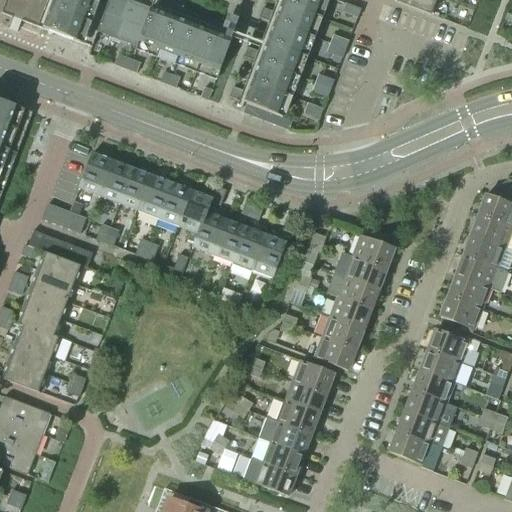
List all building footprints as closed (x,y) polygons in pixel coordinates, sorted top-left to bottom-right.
[(6,0),(2,11),(10,14),(9,18),(34,27),(43,31),(79,45),(95,0),(6,0)] [(231,41),(150,10),(122,0),(109,0),(97,33),(217,78),(231,41)] [(280,118),(325,0),(267,0),(281,5),(277,15),(262,10),(258,19),(274,25),(270,35),(254,29),(251,39),(266,45),(262,55),(247,49),(243,59),(259,65),(255,74),(240,69),(236,78),(251,84),(247,94),(232,88),(228,99),(247,106),(243,115),(288,132),(291,123),(280,118)] [(430,17),(436,0),(395,0),(395,3),(430,17)] [(356,19),(360,10),(345,5),(342,14),(356,19)] [(345,51),(348,42),(333,37),(330,46),(345,51)] [(341,60),(345,51),(330,46),(326,54),(341,60)] [(121,69),(124,60),(117,57),(113,66),(121,69)] [(128,71),(132,62),(124,60),(121,69),(128,71)] [(136,74),(139,65),(132,62),(128,71),(136,74)] [(167,86),(171,77),(163,74),(159,83),(167,86)] [(330,91),(333,82),(318,76),(315,85),(330,91)] [(175,89),(179,80),(171,77),(167,86),(175,89)] [(326,99),(330,91),(315,85),(311,94),(326,99)] [(208,101),(211,93),(203,90),(200,98),(208,101)] [(0,162),(20,110),(0,102),(0,162)] [(319,119),(322,110),(307,105),(304,114),(319,119)] [(99,198),(112,162),(92,154),(78,190),(99,198)] [(118,206),(132,170),(112,162),(99,198),(118,206)] [(138,213),(152,177),(132,170),(118,206),(138,213)] [(158,221),(172,185),(152,177),(138,213),(158,221)] [(178,228),(191,192),(172,185),(158,221),(178,228)] [(197,235),(206,213),(206,214),(210,204),(219,207),(225,192),(216,189),(212,200),(191,192),(178,228),(196,235),(197,235)] [(511,227),(511,206),(485,196),(477,217),(511,230),(511,227)] [(249,218),(255,204),(246,200),(240,215),(249,218)] [(257,222),(263,207),(255,204),(249,218),(257,222)] [(85,221),(68,214),(46,206),(41,221),(79,236),(85,221)] [(225,221),(206,214),(206,213),(197,235),(196,235),(191,249),(212,257),(225,221)] [(291,235),(297,220),(288,217),(282,232),(291,235)] [(503,250),(511,230),(477,217),(470,238),(503,250)] [(232,265),(245,229),(225,221),(212,257),(232,265)] [(104,245),(109,230),(100,227),(95,242),(104,245)] [(251,272),(265,236),(245,229),(232,265),(251,272)] [(112,248),(118,233),(109,230),(104,245),(112,248)] [(72,250),(63,247),(64,245),(32,233),(27,248),(85,270),(90,255),(72,249),(72,250)] [(322,247),(325,239),(312,235),(310,242),(322,247)] [(272,280),(286,244),(265,236),(251,272),(272,280)] [(386,271),(393,250),(360,237),(352,258),(386,271)] [(496,270),(503,250),(470,238),(462,258),(496,270)] [(143,260),(149,245),(140,242),(134,257),(143,260)] [(319,255),(322,247),(310,242),(307,251),(319,255)] [(152,263),(157,248),(149,245),(143,260),(152,263)] [(33,261),(37,252),(24,247),(20,256),(33,261)] [(378,291),(386,271),(352,258),(352,259),(341,254),(333,274),(378,291)] [(74,287),(81,268),(44,255),(37,273),(74,287)] [(182,274),(187,259),(178,256),(172,271),(182,274)] [(507,275),(496,270),(462,258),(454,278),(488,291),(488,290),(499,295),(507,275)] [(67,304),(74,287),(37,273),(31,291),(67,304)] [(27,278),(14,274),(10,283),(23,288),(27,278)] [(370,311),(378,291),(333,274),(326,295),(337,299),(370,311)] [(308,288),(310,280),(298,276),(296,283),(308,288)] [(481,310),(488,291),(454,278),(447,298),(481,310)] [(23,288),(10,283),(7,292),(20,297),(23,288)] [(305,296),(308,288),(296,283),(293,292),(305,296)] [(60,322),(67,304),(31,291),(24,308),(60,322)] [(473,332),(481,310),(447,298),(439,319),(473,332)] [(363,332),(370,311),(337,299),(329,319),(363,332)] [(54,339),(54,338),(60,322),(24,308),(18,327),(22,328),(20,333),(23,327),(54,339)] [(14,313),(1,309),(0,310),(0,318),(10,323),(14,313)] [(294,329),(296,321),(284,316),(281,324),(294,329)] [(0,329),(7,332),(10,323),(0,318),(0,329)] [(355,352),(363,332),(329,319),(321,339),(355,352)] [(291,337),(294,329),(281,324),(279,332),(291,337)] [(52,359),(59,340),(54,338),(54,339),(23,327),(20,333),(16,345),(52,359)] [(475,354),(478,345),(467,340),(466,343),(434,331),(426,352),(472,370),(472,369),(466,366),(471,352),(475,354)] [(347,373),(355,352),(321,339),(314,360),(347,373)] [(45,376),(52,359),(16,345),(9,363),(45,376)] [(464,390),(472,370),(426,352),(419,373),(452,385),(464,390)] [(261,372),(264,364),(252,360),(249,367),(261,372)] [(38,395),(45,376),(9,363),(2,381),(38,395)] [(325,396),(333,375),(300,363),(292,383),(325,396)] [(258,380),(261,372),(249,367),(246,376),(258,380)] [(504,382),(507,374),(495,369),(492,377),(504,382)] [(445,405),(452,385),(419,373),(411,393),(456,410),(456,409),(445,405)] [(82,390),(85,381),(72,376),(69,385),(82,390)] [(501,390),(504,382),(492,377),(489,385),(501,390)] [(318,417),(325,396),(292,383),(284,403),(273,399),(273,400),(318,417)] [(78,399),(82,390),(69,385),(65,394),(78,399)] [(456,410),(411,393),(404,413),(448,430),(456,410)] [(0,421),(41,437),(49,416),(4,399),(0,408),(0,421)] [(247,413),(252,406),(241,399),(236,406),(247,413)] [(310,437),(318,417),(273,400),(265,420),(310,437)] [(242,420),(247,413),(236,406),(232,413),(242,420)] [(492,423),(495,415),(483,411),(480,419),(492,423)] [(448,430),(404,413),(396,433),(441,450),(448,430)] [(503,428),(506,420),(495,415),(492,423),(503,428)] [(489,431),(492,423),(480,419),(477,427),(489,431)] [(302,457),(310,437),(265,420),(258,440),(302,457)] [(0,443),(34,456),(41,437),(0,421),(0,443)] [(500,436),(503,428),(492,423),(489,431),(500,436)] [(228,443),(217,436),(216,437),(209,432),(205,438),(223,450),(228,443)] [(432,474),(441,450),(396,433),(388,454),(421,467),(419,469),(432,474)] [(219,457),(223,450),(205,438),(204,440),(211,445),(208,451),(219,457)] [(302,457),(258,440),(250,460),(295,477),(302,457)] [(0,467),(26,477),(34,456),(0,443),(0,467)] [(473,463),(477,454),(465,450),(462,458),(473,463)] [(491,469),(494,461),(482,456),(479,465),(491,469)] [(470,471),(473,463),(462,458),(459,466),(470,471)] [(287,498),(295,477),(250,460),(242,481),(287,498)] [(488,477),(491,469),(479,465),(476,473),(488,477)] [(511,477),(503,501),(511,504),(511,477)] [(23,504),(25,497),(11,492),(8,499),(23,504)] [(20,511),(23,504),(8,499),(6,506),(20,511)] [(198,511),(169,501),(164,511),(198,511)]
